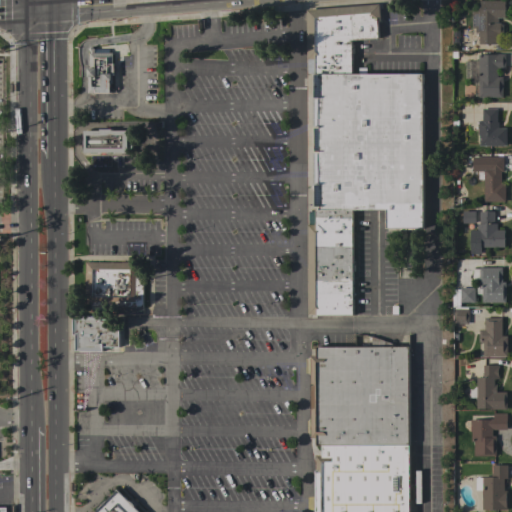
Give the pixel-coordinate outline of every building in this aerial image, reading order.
[(478,44),(478,32),(475,32),(475,28),(472,28),(472,11),(478,11),(478,3),(479,3),(479,0),(504,0),(504,6),(505,6),(505,11),(504,11),(504,18),(498,18),(498,23),(500,23),(502,25),(502,32),(501,33),(501,38),(500,38),(500,44),(478,44)] [(308,73),(308,59),(307,59),(306,10),(379,4),(380,21),(377,21),(378,38),(351,40),(352,74),(314,73),(308,73)] [(114,75),(111,75),(111,83),(110,83),(110,87),(115,87),(115,93),(87,93),(87,68),(89,68),(89,53),(90,53),(90,52),(87,49),(91,45),(94,49),(109,49),(109,52),(112,52),(112,63),(114,63),(114,75)] [(478,78),(471,78),(471,60),(478,60),(478,54),(498,54),(505,53),(505,68),(497,68),(497,77),(502,77),(502,97),(478,97),(478,78)] [(318,210),(318,208),(314,208),(314,183),(314,73),(352,74),(422,73),(423,228),(386,228),(386,210),(352,210),(318,210)] [(479,146),(479,135),(477,135),(477,121),(482,121),(482,109),(497,108),(497,122),(498,122),(498,128),(506,128),(506,145),(479,146)] [(105,152),(105,154),(101,154),(101,153),(83,153),(83,148),(82,148),(82,144),(83,144),(83,139),(82,139),(82,135),(83,135),(83,130),(99,130),(99,129),(107,129),(107,127),(110,127),(110,129),(112,129),(112,130),(136,130),(136,144),(132,144),(132,152),(105,152)] [(483,201),(483,179),(478,179),(478,170),(479,170),(479,157),(503,157),(503,171),(501,171),(501,183),(505,183),(505,201),(483,201)] [(353,315),(316,315),(316,314),(308,314),(307,224),(309,224),(309,211),(315,211),(315,210),(318,210),(352,210),(353,315)] [(477,223),(479,223),(479,211),(484,211),(486,210),(489,211),(494,211),(494,223),(497,223),(497,230),(504,230),(504,236),(505,238),(504,241),(504,247),(480,247),(480,253),(470,253),(470,230),(477,230),(477,223)] [(475,211),(475,223),(462,223),(462,211),(475,211)] [(143,307),(103,307),(103,309),(91,309),(91,304),(85,304),(85,262),(138,262),(138,276),(143,276),(143,307)] [(479,267),(501,267),(502,282),(505,282),(505,303),(482,303),(482,288),(479,288),(479,267)] [(474,303),(460,303),(460,307),(452,307),(452,289),(460,289),(460,287),(474,287),(474,303)] [(468,309),(468,324),(453,324),(453,309),(468,309)] [(73,315),(100,316),(100,319),(118,319),(118,347),(104,346),(104,351),(74,351),(74,335),(72,335),(73,315)] [(501,336),(507,336),(507,356),(483,356),(483,342),(478,342),(478,330),(484,330),(484,318),(501,318),(501,336)] [(317,445),(317,438),(311,438),(310,355),(316,355),(316,346),(371,346),(371,336),(392,343),(392,346),(409,346),(409,445),(322,445),(317,445)] [(476,377),(483,377),(483,365),(498,365),(498,370),(497,370),(497,374),(499,374),(498,379),(494,379),(494,384),(496,384),(496,392),(506,392),(506,410),(478,409),(476,409),(476,377)] [(495,456),(473,456),(473,442),(471,442),(471,433),(470,433),(469,420),(488,420),(488,419),(493,419),(493,413),(506,413),(506,415),(510,415),(510,422),(506,422),(506,424),(509,424),(509,428),(506,428),(506,429),(492,430),(492,436),(495,436),(495,456)] [(409,445),(409,511),(315,511),(315,455),(322,455),(322,445),(409,445)] [(482,490),(477,490),(477,477),(481,477),(490,477),(490,473),(492,473),(492,465),(507,465),(507,479),(504,479),(504,490),(506,490),(506,510),(481,510),(482,490)] [(93,511),(116,489),(128,500),(129,501),(131,502),(133,503),(134,506),(134,507),(139,511),(93,511)]
